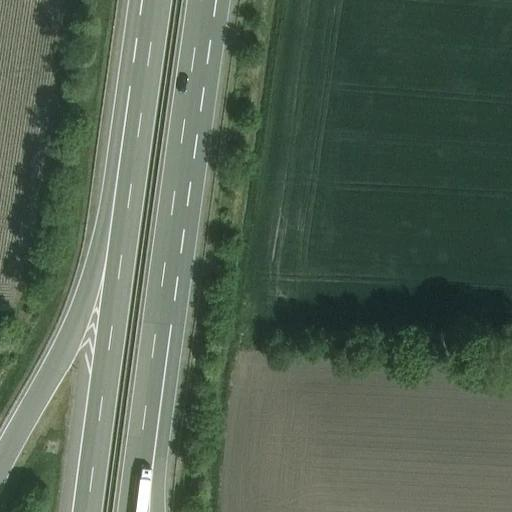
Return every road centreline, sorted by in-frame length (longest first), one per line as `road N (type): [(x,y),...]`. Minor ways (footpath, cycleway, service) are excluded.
road 1 (motorway): [(152,52),(86,511)]
road 2 (motorway): [(152,52),(124,84),(96,264),(81,310),(17,428)]
road 3 (motorway): [(164,270),(203,0)]
road 4 (motorway): [(135,511),(164,270)]
road 5 (motorway): [(159,485),(179,303),(164,270)]
